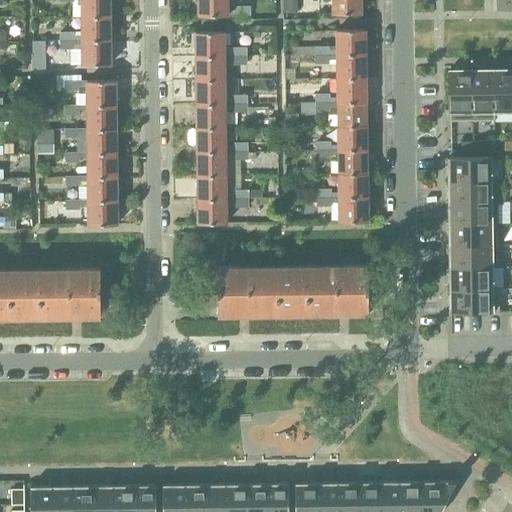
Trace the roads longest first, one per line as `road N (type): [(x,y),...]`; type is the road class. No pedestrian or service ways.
road 1 (residential): [(155,361),(151,0)]
road 2 (residential): [(407,346),(401,0)]
road 3 (residential): [(155,361),(407,358),(407,346)]
road 4 (residential): [(0,363),(155,361)]
